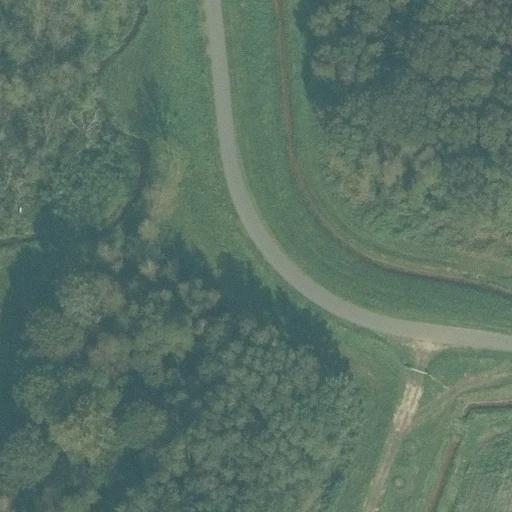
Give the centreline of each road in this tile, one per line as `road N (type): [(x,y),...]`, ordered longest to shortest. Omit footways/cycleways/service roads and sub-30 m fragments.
road 1 (residential): [(212,0),(242,210),(299,286),(355,319)]
road 2 (track): [(424,333),(419,374),(366,511)]
road 3 (unclassified): [(511,345),(355,319)]
